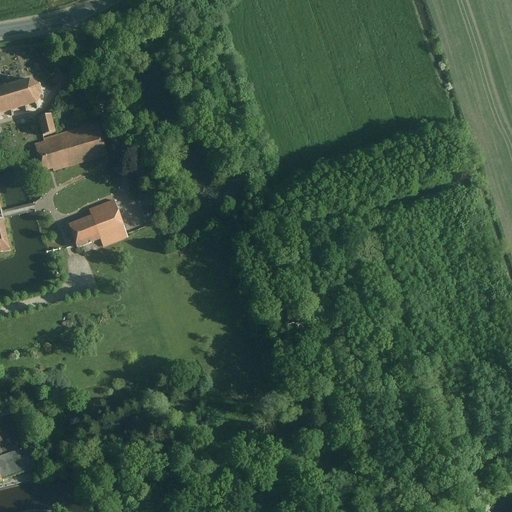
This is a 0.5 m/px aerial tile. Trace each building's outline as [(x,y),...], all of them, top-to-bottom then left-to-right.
[(41,89),(31,84),(0,91),(0,117),(38,108),(43,99),(41,89)] [(50,115),(37,119),(43,137),(56,133),(50,115)] [(35,144),(44,172),(52,170),(53,172),(108,156),(98,122),(44,140),(44,142),(35,144)] [(90,217),(68,225),(77,249),(100,241),(104,248),(128,238),(115,201),(88,212),(90,217)] [(0,210),(1,211),(0,202),(0,253),(10,252),(4,219),(0,220),(0,210)] [(0,447),(0,448),(8,445),(5,438),(8,437),(2,420),(0,420),(0,447)] [(6,455),(18,451),(16,445),(4,449),(6,455)] [(0,481),(36,469),(28,447),(0,457),(0,481)]
